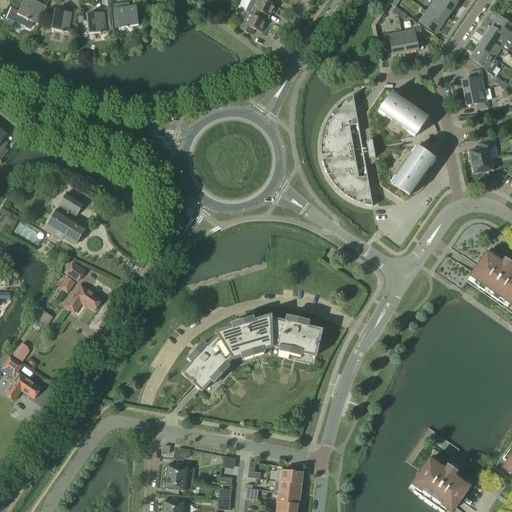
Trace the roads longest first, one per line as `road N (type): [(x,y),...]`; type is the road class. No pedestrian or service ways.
road 1 (tertiary): [(0,505),(181,236)]
road 2 (residential): [(148,400),(187,336),(243,305),(320,312),(369,333)]
road 3 (residential): [(156,429),(325,461)]
road 4 (residential): [(152,136),(0,87)]
road 5 (residential): [(49,511),(110,422),(156,429)]
road 6 (residential): [(325,461),(349,371),(369,333)]
